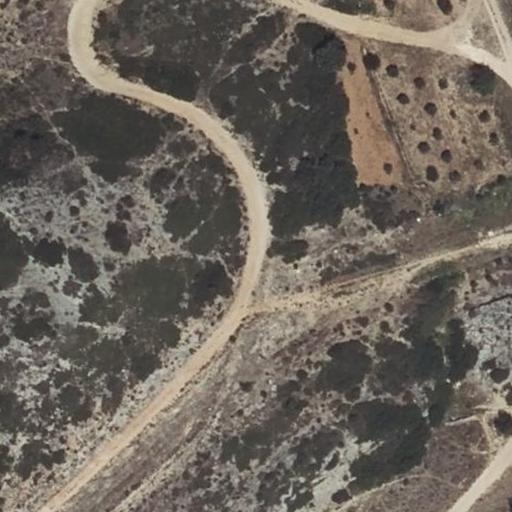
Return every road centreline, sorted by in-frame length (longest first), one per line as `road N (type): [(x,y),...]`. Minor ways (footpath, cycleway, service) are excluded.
road 1 (track): [(40,511),(241,318),(254,185),(217,127),(88,57),(77,17),(85,0)]
road 2 (track): [(303,0),(371,26),(509,57)]
